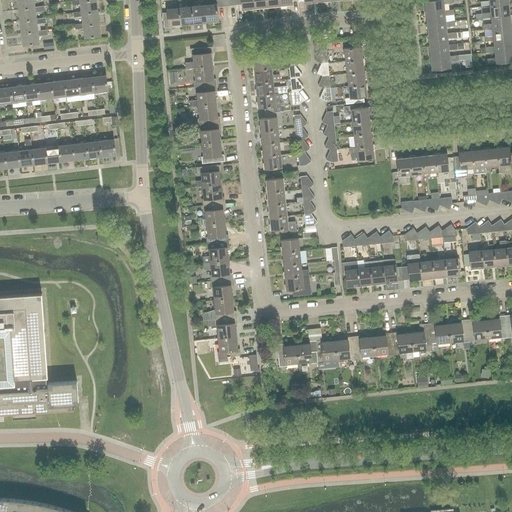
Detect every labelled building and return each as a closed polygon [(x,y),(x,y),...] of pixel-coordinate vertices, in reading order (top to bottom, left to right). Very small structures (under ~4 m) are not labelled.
[(35,7),(34,0),(17,0),(19,9),(35,7)] [(98,11),(96,0),(92,0),(81,2),(80,0),(75,0),(72,0),(73,5),(81,4),(82,11),(82,13),(98,11)] [(218,7),(224,6),(222,0),(216,0),(217,4),(204,5),(206,22),(219,21),(218,7)] [(255,8),(254,0),(235,0),(236,5),(242,4),(242,9),(255,8)] [(429,0),(425,0),(426,12),(444,10),(444,4),(453,3),(452,0),(429,0)] [(510,15),(509,4),(490,5),(490,6),(491,12),(482,13),(483,18),(491,17),(510,15)] [(206,22),(204,5),(192,6),(194,23),(206,22)] [(37,19),(36,12),(45,11),(44,6),(35,7),(19,9),(20,21),(37,19)] [(194,23),(192,6),(179,8),(181,25),(194,23)] [(181,25),(179,8),(167,9),(167,13),(163,12),(163,20),(164,20),(164,28),(170,28),(170,26),(181,25)] [(453,9),(444,10),(426,12),(427,24),(446,22),(446,21),(445,15),(454,14),(453,9)] [(100,23),(98,11),(82,13),(82,11),(74,12),(74,17),(82,16),(83,23),(83,25),(100,23)] [(511,26),(510,15),(491,17),(492,23),(483,24),(484,30),(493,29),(493,28),(511,26)] [(38,31),(37,24),(46,23),(46,18),(37,19),(20,21),(22,33),(38,31)] [(455,21),(446,21),(446,22),(427,24),(428,35),(447,33),(446,27),(455,26),(455,21)] [(101,36),(100,23),(83,25),(83,23),(75,24),(76,29),(84,28),(85,38),(101,36)] [(511,37),(511,35),(511,26),(493,28),(493,29),(493,35),(484,36),(485,41),(494,40),(511,37)] [(40,43),(39,36),(48,35),(47,30),(38,31),(22,33),(23,45),(40,43)] [(447,38),(456,37),(460,37),(460,32),(447,33),(428,35),(430,47),(448,45),(448,44),(447,38)] [(511,49),(511,37),(494,40),(495,46),(486,47),(486,52),(495,52),(495,51),(511,49)] [(449,50),(458,49),(457,44),(448,44),(448,45),(430,47),(431,58),(449,56),(449,50)] [(194,68),(212,66),(211,53),(213,53),(213,46),(191,49),(191,55),(193,55),(194,62),(185,63),(185,69),(194,68)] [(344,48),(346,61),(363,59),(361,46),(344,48)] [(511,61),(511,49),(495,51),(495,52),(496,58),(487,59),(487,64),(511,61)] [(316,60),(322,63),(328,63),(326,50),(320,50),(316,60)] [(288,54),(289,66),(296,66),(301,62),(294,53),(288,54)] [(253,57),(255,70),(272,68),(270,55),(253,57)] [(458,55),(449,56),(431,58),(432,70),(451,68),(450,61),(459,60),(458,55)] [(364,71),(363,59),(346,61),(347,73),(364,71)] [(329,75),(328,63),(322,63),(317,73),(323,76),(329,75)] [(214,79),(212,66),(194,68),(196,80),(194,81),(195,87),(217,85),(216,78),(214,79)] [(302,75),(296,66),(289,66),(291,79),(297,78),(302,75)] [(280,74),(272,75),(272,68),(255,70),(256,82),(273,81),(280,80),(280,74)] [(366,84),(364,71),(347,73),(349,86),(366,84)] [(106,75),(92,77),(94,92),(94,96),(99,96),(98,92),(108,91),(106,75)] [(330,88),(329,75),(323,76),(318,86),(324,88),(330,88)] [(94,92),(92,77),(79,78),(80,94),(94,92)] [(80,94),(79,78),(65,80),(67,96),(80,94)] [(303,87),(297,78),(291,79),(292,92),(298,91),(303,87)] [(67,96),(65,80),(51,82),(53,97),(67,96)] [(274,93),(279,93),(286,92),(286,86),(274,87),(273,81),(256,82),(257,95),(274,93)] [(53,97),(51,82),(38,83),(40,99),(53,97)] [(40,99),(38,83),(24,85),(26,101),(27,106),(33,105),(32,100),(40,99)] [(367,97),(366,84),(349,86),(350,98),(367,97)] [(26,101),(24,85),(11,87),(13,102),(26,101)] [(217,91),(217,85),(195,87),(195,93),(197,93),(198,100),(189,101),(190,107),(198,106),(216,104),(215,91),(217,91)] [(13,102),(11,87),(0,88),(0,108),(5,107),(5,103),(13,102)] [(332,100),(330,88),(324,88),(320,98),(326,101),(332,100)] [(305,100),(298,91),(292,92),(293,104),(299,103),(305,100)] [(280,111),(279,93),(274,93),(257,95),(259,108),(264,107),(265,112),(280,111)] [(218,117),(216,104),(198,106),(200,118),(198,119),(199,125),(221,123),(220,116),(218,117)] [(368,107),(367,107),(354,108),(354,105),(344,106),(344,110),(345,112),(347,114),(349,115),(352,114),(353,122),(370,120),(368,107)] [(265,112),(265,118),(260,118),(261,131),(278,130),(283,129),(282,122),(283,122),(281,111),(280,111),(265,112)] [(322,122),(328,124),(334,124),(333,111),(327,111),(322,122)] [(294,115),(296,128),(302,127),(307,123),(300,114),(294,115)] [(371,132),(370,120),(353,122),(354,134),(371,132)] [(221,129),(221,123),(199,125),(199,131),(201,131),(202,144),(220,142),(219,129),(221,129)] [(336,136),(334,124),(328,124),(323,134),(329,137),(336,136)] [(308,136),(302,127),(296,128),(297,141),(303,140),(308,136)] [(279,142),(278,130),(261,131),(262,144),(279,142)] [(373,145),(371,132),(354,134),(356,147),(373,145)] [(337,149),(336,136),(329,137),(325,147),(331,149),(337,149)] [(32,149),(31,139),(25,140),(26,150),(19,151),(21,166),(34,165),(32,149)] [(114,139),(100,141),(102,156),(116,155),(114,139)] [(310,148),(303,140),(297,141),(298,153),(304,153),(310,148)] [(102,156),(100,141),(87,142),(88,158),(102,156)] [(88,158),(87,142),(73,144),(75,160),(88,158)] [(222,155),(220,142),(202,144),(204,156),(202,157),(202,163),(225,161),(224,154),(222,155)] [(281,155),(279,142),(262,144),(264,157),(281,155)] [(75,160),(73,144),(59,146),(61,161),(75,160)] [(374,158),(373,145),(356,147),(349,148),(350,154),(351,154),(352,160),(374,158)] [(61,161),(59,146),(46,147),(48,163),(61,161)] [(48,163),(46,147),(32,149),(34,165),(48,163)] [(509,147),(497,148),(498,165),(499,173),(505,173),(505,164),(511,164),(509,147)] [(498,165),(497,148),(484,149),(486,166),(498,165)] [(338,161),(337,149),(331,149),(326,159),(332,162),(338,161)] [(486,166),(484,149),(472,151),(473,168),(486,166)] [(21,166),(19,151),(5,152),(7,168),(21,166)] [(473,168),(472,151),(459,152),(459,156),(453,157),(456,177),(468,176),(467,168),(473,168)] [(311,161),(304,153),(298,153),(300,166),(306,165),(311,161)] [(447,153),(434,155),(436,172),(449,170),(447,153)] [(282,168),(281,155),(264,157),(265,169),(282,168)] [(436,172),(434,155),(422,156),(423,173),(436,172)] [(423,173),(422,156),(409,157),(411,174),(423,173)] [(411,174),(409,157),(396,159),(398,176),(411,174)] [(201,173),(202,180),(196,181),(197,187),(203,186),(221,184),(219,171),(222,171),(221,165),(199,167),(200,173),(201,173)] [(301,177),(302,189),(308,189),(313,185),(307,176),(301,177)] [(266,180),(267,193),(284,191),(283,178),(266,180)] [(222,197),(221,184),(203,186),(204,199),(202,199),(203,205),(225,203),(224,197),(222,197)] [(315,197),(308,189),(302,189),(303,197),(303,202),(309,201),(315,197)] [(511,190),(501,192),(502,198),(511,203),(511,202),(511,190)] [(286,203),(284,191),(267,193),(269,205),(286,203)] [(502,198),(501,192),(500,192),(493,192),(489,193),(489,199),(499,204),(502,198)] [(489,199),(489,193),(476,194),(477,200),(487,205),(489,199)] [(477,200),(476,194),(469,195),(463,196),(464,202),(474,206),(477,200)] [(451,197),(439,198),(440,204),(449,209),(452,203),(451,197)] [(440,204),(439,198),(426,199),(427,205),(437,210),(440,204)] [(427,205),(426,199),(418,200),(414,201),(414,207),(424,211),(427,205)] [(316,210),(309,201),(303,202),(305,214),(311,214),(316,210)] [(414,207),(414,201),(401,202),(402,208),(412,213),(414,207)] [(226,209),(225,203),(203,205),(203,211),(205,211),(207,224),(225,222),(223,209),(226,209)] [(287,216),(286,203),(269,205),(270,218),(287,216)] [(317,222),(311,214),(305,214),(306,227),(312,226),(317,222)] [(296,221),(288,222),(287,216),(270,218),(271,230),(280,229),(281,232),(297,231),(296,221)] [(505,230),(505,224),(501,219),(492,225),(493,232),(505,230)] [(493,232),(492,225),(488,220),(479,227),(480,233),(493,232)] [(480,233),(479,227),(476,221),(467,228),(467,234),(480,233)] [(226,235),(225,222),(207,224),(208,237),(206,237),(207,243),(229,241),(228,235),(226,235)] [(451,224),(442,230),(443,237),(456,235),(455,229),(451,224)] [(443,237),(442,230),(439,225),(430,232),(430,238),(431,238),(435,237),(443,237)] [(430,238),(430,232),(426,226),(417,233),(418,239),(430,238)] [(418,239),(417,233),(414,228),(405,234),(405,240),(418,239)] [(389,230),(380,237),(381,243),(394,242),(393,235),(389,230)] [(381,243),(380,237),(377,231),(368,238),(368,244),(381,243)] [(368,244),(368,238),(364,233),(355,239),(356,245),(368,244)] [(356,245),(355,239),(351,234),(342,241),(343,247),(356,245)] [(281,240),(283,253),(300,251),(298,238),(281,240)] [(509,264),(507,247),(506,240),(500,241),(501,248),(494,249),(496,266),(509,264)] [(230,247),(229,241),(207,243),(207,249),(209,249),(210,256),(203,256),(203,263),(229,260),(227,247),(230,247)] [(494,249),(494,244),(488,245),(489,249),(482,250),(484,267),(496,266),(494,249)] [(484,267),(482,250),(469,251),(471,268),(484,267)] [(301,263),(300,251),(283,253),(284,265),(301,263)] [(409,280),(422,278),(420,261),(420,254),(407,255),(407,263),(409,280)] [(458,257),(445,259),(447,276),(460,274),(458,257)] [(396,267),(396,264),(396,260),(394,259),(383,260),(385,282),(398,281),(398,280),(396,267)] [(447,276),(445,259),(433,260),(435,277),(447,276)] [(230,273),(229,260),(203,263),(204,269),(211,269),(212,275),(210,275),(211,281),(233,279),(232,272),(230,273)] [(385,282),(383,260),(370,261),(372,284),(385,282)] [(435,277),(433,260),(420,261),(422,278),(435,277)] [(372,284),(370,261),(364,262),(364,267),(358,268),(360,285),(372,284)] [(360,285),(358,268),(356,268),(356,262),(352,263),(352,269),(345,269),(347,286),(360,285)] [(309,269),(302,270),(301,263),(284,265),(285,277),(302,276),(309,275),(309,269)] [(311,293),(309,275),(302,276),(285,277),(287,290),(294,290),(294,295),(293,295),(293,296),(312,294),(312,293),(311,293)] [(233,285),(233,279),(211,281),(212,288),(213,287),(214,300),(232,298),(231,285),(233,285)] [(78,391),(77,381),(47,383),(46,377),(48,377),(42,293),(0,295),(0,414),(7,414),(7,413),(74,409),(74,408),(72,408),(72,404),(78,403),(78,398),(78,395),(78,391)] [(215,319),(237,317),(236,310),(234,311),(232,298),(214,300),(216,311),(203,312),(203,320),(215,319)] [(508,337),(505,315),(499,316),(499,318),(486,320),(488,338),(501,336),(501,338),(508,337)] [(237,323),(237,317),(215,319),(215,325),(217,325),(218,338),(236,336),(235,323),(237,323)] [(470,341),(467,319),(461,320),(461,322),(448,324),(450,342),(463,340),(463,342),(470,341)] [(488,338),(486,320),(474,321),(474,319),(467,319),(470,341),(476,341),(476,339),(488,338)] [(432,351),(429,323),(423,324),(424,331),(412,332),(413,351),(425,349),(425,351),(432,351)] [(450,342),(448,324),(436,325),(435,323),(429,323),(432,351),(438,350),(438,345),(438,343),(450,342)] [(413,351),(412,332),(398,334),(398,331),(392,332),(394,354),(401,354),(400,352),(413,351)] [(394,354),(392,332),(385,333),(386,335),(373,336),(375,355),(388,353),(388,355),(394,354)] [(375,355),(373,336),(360,338),(360,335),(354,336),(356,358),(363,358),(362,356),(375,355)] [(238,349),(236,336),(218,338),(220,351),(218,351),(218,357),(219,362),(228,361),(228,356),(241,355),(240,348),(238,349)] [(356,358),(354,336),(347,337),(348,339),(335,340),(337,358),(350,357),(350,359),(356,358)] [(337,358),(335,340),(322,342),(322,339),(316,340),(318,362),(324,362),(324,360),(337,358)] [(318,362),(316,340),(309,341),(309,343),(297,344),(299,362),(312,361),(312,363),(318,362)] [(299,362),(297,344),(284,346),(284,343),(277,344),(279,359),(280,366),(286,365),(286,364),(299,362)] [(277,344),(270,345),(272,360),(279,359),(277,344)] [(249,355),(250,369),(258,369),(257,354),(249,355)] [(489,379),(490,371),(482,370),(481,378),(489,379)] [(416,378),(417,387),(426,386),(425,377),(416,378)] [(339,395),(338,387),(325,388),(326,396),(339,395)] [(0,511),(73,511),(71,511),(64,509),(56,507),(48,505),(40,503),(32,502),(24,501),(16,500),(8,499),(0,499),(0,498),(0,511)]
